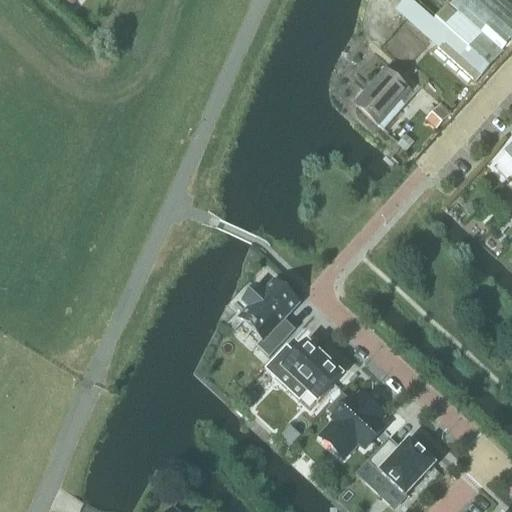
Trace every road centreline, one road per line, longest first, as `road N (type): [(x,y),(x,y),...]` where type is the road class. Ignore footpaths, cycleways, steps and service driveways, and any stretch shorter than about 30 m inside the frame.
road 1 (unclassified): [(38,511),(260,0)]
road 2 (residential): [(511,76),(350,251),(321,295),(492,462)]
